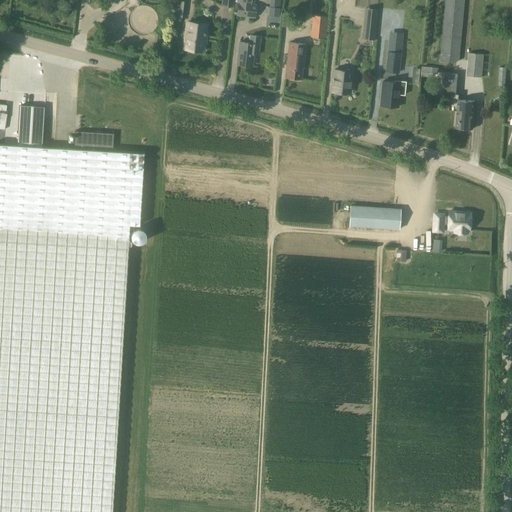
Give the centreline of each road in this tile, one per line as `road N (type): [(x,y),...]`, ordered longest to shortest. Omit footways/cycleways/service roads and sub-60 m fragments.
road 1 (tertiary): [(511,186),(309,119),(0,35)]
road 2 (unclassified): [(504,511),(511,203)]
